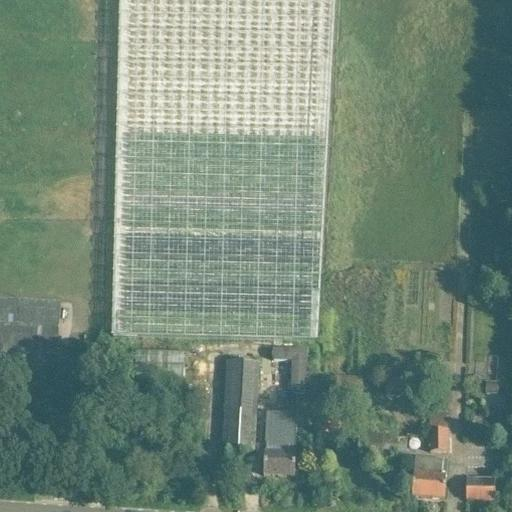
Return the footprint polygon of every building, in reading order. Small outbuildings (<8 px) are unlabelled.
[(120,0),(113,340),(278,343),(317,344),(334,0),(120,0)] [(0,353),(56,357),(59,305),(0,301),(0,353)] [(291,393),(306,394),(307,352),(274,351),(274,365),(292,365),(291,393)] [(229,363),(226,417),(257,419),(261,365),(229,363)] [(363,380),(336,379),(335,395),(362,397),(363,380)] [(414,399),(415,382),(387,381),(386,398),(414,399)] [(488,384),(487,395),(498,396),(499,384),(488,384)] [(446,414),(431,415),(432,455),(448,455),(446,414)] [(265,454),(264,477),(295,479),(296,456),(295,456),(297,419),(267,417),(266,443),(265,443),(265,445),(268,445),(268,455),(265,454)] [(407,440),(359,438),(358,457),(382,458),(383,452),(407,454),(407,440)] [(444,502),(446,476),(447,463),(428,462),(416,461),(412,499),(444,502)] [(496,503),(496,481),(467,481),(466,502),(496,503)]
